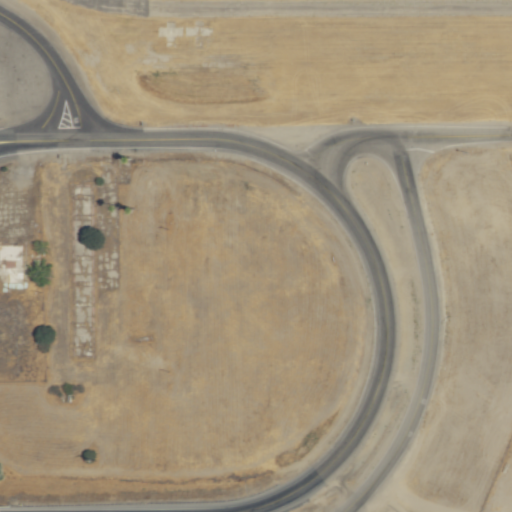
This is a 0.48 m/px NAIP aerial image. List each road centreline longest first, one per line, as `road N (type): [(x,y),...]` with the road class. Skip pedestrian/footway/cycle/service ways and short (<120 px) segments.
road 1 (secondary): [(247,511),(289,495),(329,465),(360,425),(380,379),(380,284),(347,214),(312,179)]
road 2 (tertiary): [(394,139),(426,279),(428,354),(396,446),(341,511)]
road 3 (secondary): [(312,179),(234,141),(8,141)]
road 4 (tertiary): [(0,15),(53,66),(80,139)]
